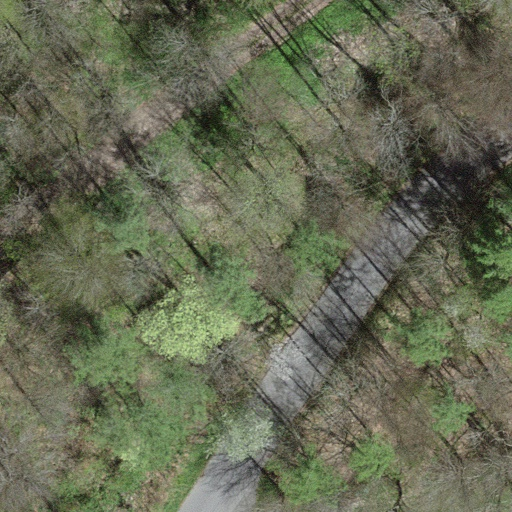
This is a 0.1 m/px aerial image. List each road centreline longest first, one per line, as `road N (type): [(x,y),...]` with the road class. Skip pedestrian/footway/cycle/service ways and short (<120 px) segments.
road 1 (unclassified): [(206,511),(381,250),(459,160),(511,118)]
road 2 (track): [(0,250),(188,78),(295,0)]
